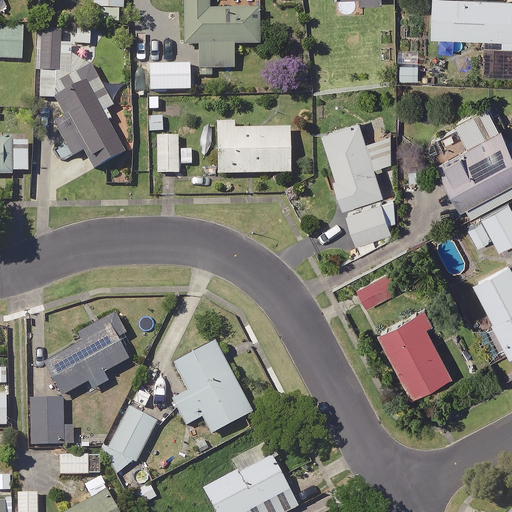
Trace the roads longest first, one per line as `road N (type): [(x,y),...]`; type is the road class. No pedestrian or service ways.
road 1 (residential): [(396,496),(286,296),(248,266),(211,246),(161,237),(100,240),(0,276)]
road 2 (residential): [(511,434),(396,496)]
